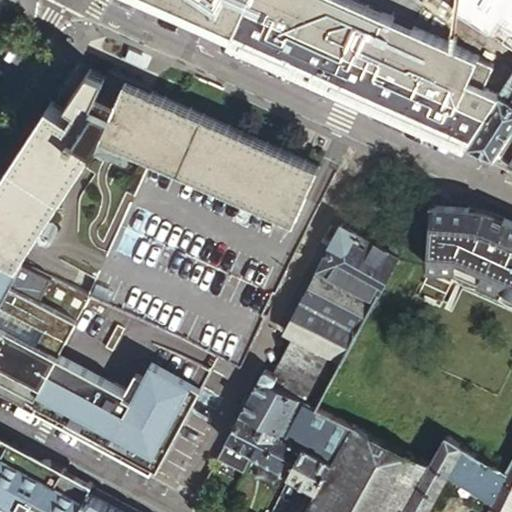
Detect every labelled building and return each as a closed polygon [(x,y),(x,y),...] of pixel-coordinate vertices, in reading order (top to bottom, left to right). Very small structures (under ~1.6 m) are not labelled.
[(143,0),(216,32),(220,24),(237,32),(236,35),(234,40),(467,145),(501,91),(485,84),(494,63),(478,56),(479,54),(355,0),(143,0)] [(511,0),(448,0),(448,1),(443,7),(437,16),(465,33),(464,37),(478,43),(479,41),(511,60),(511,0)] [(125,79),(116,98),(98,90),(105,75),(88,68),(67,99),(75,105),(73,109),(70,114),(50,101),(49,103),(50,104),(36,125),(34,124),(33,126),(34,127),(28,136),(27,136),(26,137),(27,138),(13,160),(12,159),(10,161),(11,161),(5,171),(4,170),(3,172),(4,173),(0,179),(0,251),(19,261),(101,136),(294,221),(318,165),(316,164),(315,166),(305,161),(305,159),(304,159),(303,160),(280,150),(280,148),(278,147),(277,149),(266,144),(267,142),(265,141),(265,143),(241,133),(242,131),(240,130),(239,132),(228,127),(228,125),(226,124),(225,126),(203,116),(204,114),(202,113),(201,115),(190,110),(190,108),(188,108),(188,109),(164,98),(165,97),(163,96),(162,97),(152,93),(152,91),(147,89),(125,79)] [(511,74),(501,91),(467,145),(494,157),(511,128),(511,74)] [(511,128),(494,157),(510,164),(511,160),(511,128)] [(469,207),(431,205),(426,267),(456,269),(511,293),(511,225),(478,211),(468,211),(469,207)] [(288,337),(294,340),(341,362),(397,257),(341,224),(287,327),(292,330),(288,337)] [(76,319),(10,283),(22,262),(19,261),(0,251),(0,388),(155,473),(200,387),(150,360),(133,392),(58,351),(76,319)] [(88,296),(22,262),(10,283),(76,319),(88,296)] [(292,330),(287,327),(283,334),(288,337),(292,330)] [(261,374),(241,413),(259,422),(278,386),(317,406),(341,362),(294,340),(276,375),(267,371),(266,370),(264,371),(263,371),(261,374)] [(278,386),(259,422),(268,427),(280,433),(299,443),(317,406),(278,386)] [(316,453),(300,481),(316,489),(351,424),(317,406),(299,443),(305,447),(316,453)] [(241,413),(225,441),(252,455),(262,438),(268,427),(259,422),(241,413)] [(351,424),(316,489),(303,511),(402,511),(429,465),(351,424)] [(274,444),(280,433),(268,427),(262,438),(274,444)] [(50,461),(0,433),(0,459),(30,476),(36,465),(37,463),(38,462),(40,461),(41,460),(42,460),(44,460),(45,459),(46,459),(48,460),(50,461)] [(305,447),(299,443),(280,433),(274,444),(262,438),(252,455),(289,475),(305,447)] [(446,435),(429,465),(402,511),(425,511),(446,474),(492,501),(505,471),(446,435)] [(289,475),(300,481),(316,453),(305,447),(289,475)] [(511,511),(511,457),(505,471),(492,501),(489,509),(496,511),(511,511)] [(0,511),(71,511),(90,486),(91,483),(50,461),(48,460),(46,459),(45,459),(44,460),(42,460),(41,460),(40,461),(38,462),(37,463),(36,465),(30,476),(0,459),(0,511)] [(138,511),(90,486),(71,511),(138,511)]
